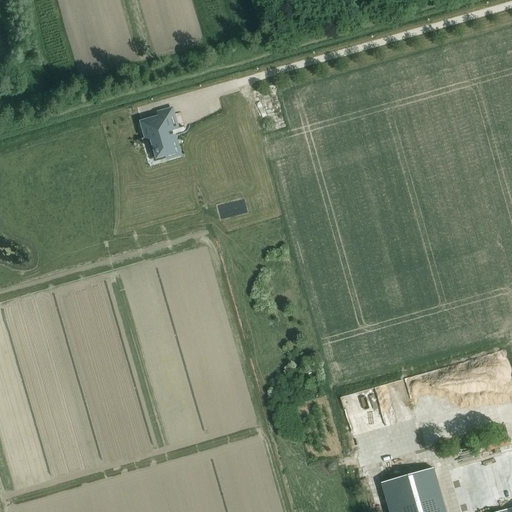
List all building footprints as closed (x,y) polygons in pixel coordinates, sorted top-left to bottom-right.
[(269,90),(280,87),(279,82),(268,85),(269,90)] [(276,105),(286,102),(284,93),(274,95),(276,105)] [(279,107),(281,120),(290,119),(288,105),(279,107)] [(168,116),(159,119),(143,123),(147,138),(150,137),(151,142),(148,143),(152,155),(166,151),(168,158),(179,155),(174,136),(173,136),(172,131),(168,116)] [(122,120),(120,126),(132,131),(134,125),(122,120)] [(503,467),(501,460),(487,463),(489,471),(503,467)] [(461,511),(453,478),(407,489),(412,511),(461,511)] [(406,511),(402,498),(392,501),(396,511),(406,511)]
